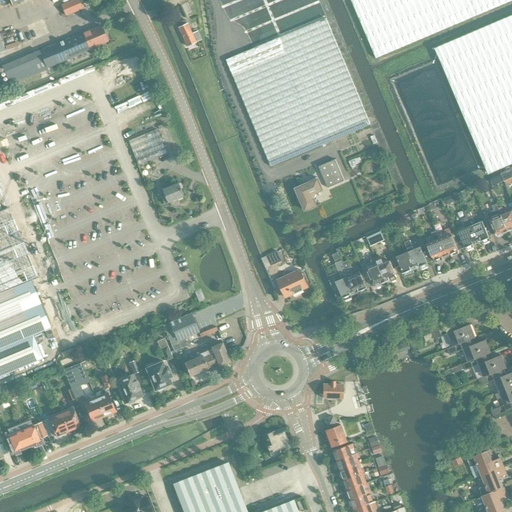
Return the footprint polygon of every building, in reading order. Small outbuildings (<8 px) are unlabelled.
[(79,0),(74,0),(62,5),(66,16),(83,10),(79,0)] [(511,0),(351,0),(352,0),(362,25),(377,58),(477,16),(511,0)] [(511,15),(435,49),(488,174),(511,163),(511,15)] [(226,60),(271,166),(370,125),(326,18),(226,60)] [(184,20),(177,23),(179,27),(187,46),(201,39),(198,31),(192,33),(187,23),(186,24),(184,20)] [(90,31),(89,30),(82,33),(39,51),(39,50),(3,65),(11,85),(47,70),(46,68),(89,50),(106,43),(105,43),(108,42),(101,26),(90,31)] [(129,141),(139,165),(166,153),(156,129),(129,141)] [(345,181),(335,159),(319,166),(328,188),(345,181)] [(511,167),(500,173),(505,183),(511,179),(511,167)] [(300,204),(302,203),(305,210),(316,206),(313,199),(315,197),(316,195),(316,193),(322,190),(317,177),(309,180),(310,182),(296,188),(299,196),(297,197),(300,204)] [(178,183),(162,190),(164,196),(161,197),(164,204),(183,196),(178,183)] [(490,220),(487,221),(493,233),(495,232),(497,236),(498,235),(499,236),(503,235),(504,233),(509,231),(502,215),(501,215),(499,208),(497,204),(493,205),(495,210),(488,213),(490,219),(490,220)] [(0,376),(43,359),(39,349),(33,335),(51,328),(31,279),(37,277),(32,266),(27,254),(8,207),(2,209),(0,205),(0,376)] [(489,238),(490,238),(489,235),(493,233),(487,221),(486,221),(486,220),(476,224),(470,209),(465,211),(467,217),(478,243),(482,241),(483,243),(490,240),(489,238)] [(511,210),(505,213),(502,215),(509,231),(511,229),(511,210)] [(466,228),(456,232),(462,247),(465,246),(466,248),(466,247),(467,250),(474,247),(473,245),(478,243),(467,217),(462,219),(466,228)] [(456,232),(452,233),(451,234),(449,228),(438,233),(447,255),(452,253),(453,256),(459,253),(458,251),(459,250),(459,249),(462,247),(456,232)] [(435,241),(428,244),(425,245),(432,261),(435,260),(436,260),(437,262),(443,260),(442,257),(447,255),(438,233),(437,233),(436,231),(432,232),(435,241)] [(381,232),(367,238),(371,246),(385,240),(381,232)] [(427,264),(428,263),(432,261),(425,245),(422,238),(418,240),(421,247),(414,250),(410,240),(405,242),(404,242),(408,252),(409,252),(416,268),(420,266),(421,269),(428,266),(427,264)] [(277,251),(267,256),(271,265),(281,260),(277,251)] [(338,252),(332,255),(336,263),(341,261),(338,252)] [(405,275),(412,273),(411,270),(416,268),(409,252),(408,252),(397,257),(404,273),(405,275)] [(381,286),(382,283),(385,281),(375,258),(371,260),(372,261),(365,264),(362,256),(358,258),(364,271),(364,272),(369,284),(373,283),(374,286),(375,286),(378,287),(381,286)] [(383,263),(380,256),(375,258),(385,281),(390,280),(392,281),(396,280),(397,277),(390,260),(383,263)] [(336,263),(335,263),(342,279),(336,281),(341,292),(335,294),(337,299),(343,297),(344,298),(345,300),(351,298),(350,295),(355,293),(345,269),(341,261),(336,263)] [(353,274),(350,267),(345,269),(355,293),(360,291),(361,293),(367,290),(366,288),(367,288),(366,286),(369,284),(364,272),(361,273),(360,271),(353,274)] [(300,269),(278,280),(286,298),(309,287),(300,269)] [(191,313),(163,325),(171,344),(189,337),(199,332),(191,313)] [(448,334),(453,346),(449,348),(475,338),(470,325),(459,329),(457,324),(433,333),(435,339),(448,334)] [(200,334),(201,337),(218,330),(216,327),(200,334)] [(429,333),(424,336),(424,337),(426,342),(432,340),(430,334),(429,333)] [(189,337),(171,344),(174,351),(192,344),(189,337)] [(158,341),(166,360),(172,358),(167,346),(164,338),(158,341)] [(470,340),(475,338),(449,348),(451,354),(465,349),(469,361),(464,363),(465,364),(486,355),(490,353),(485,340),(472,346),(470,340)] [(230,362),(222,343),(211,347),(212,349),(195,355),(196,358),(184,363),(189,376),(208,368),(207,365),(217,361),(219,366),(230,362)] [(408,343),(395,348),(397,353),(410,348),(408,343)] [(501,355),(488,361),(486,355),(465,364),(467,370),(480,364),(485,377),(480,379),(502,371),(502,370),(507,368),(501,355)] [(88,360),(81,363),(84,370),(91,367),(88,360)] [(135,360),(129,363),(134,374),(140,372),(135,360)] [(155,390),(157,389),(157,390),(159,391),(162,389),(163,388),(163,387),(171,383),(168,377),(171,376),(167,366),(164,367),(162,361),(154,365),(153,362),(145,366),(146,368),(155,390)] [(81,363),(63,370),(71,389),(72,388),(76,398),(84,395),(80,386),(89,382),(84,370),(81,363)] [(511,372),(504,376),(502,371),(480,379),(482,385),(495,380),(500,392),(511,387),(511,372)] [(134,400),(143,396),(133,373),(131,375),(131,374),(118,380),(117,381),(126,403),(128,403),(128,404),(134,401),(134,400)] [(101,377),(105,386),(111,384),(107,374),(101,377)] [(335,385),(335,382),(330,382),(330,385),(323,385),(323,398),(341,399),(342,385),(335,385)] [(16,387),(6,391),(9,398),(11,398),(11,399),(18,396),(17,395),(19,395),(16,387)] [(511,387),(500,392),(502,398),(498,400),(500,407),(492,410),(494,416),(511,409),(511,387)] [(71,389),(65,391),(69,401),(76,398),(72,388),(71,389)] [(103,416),(116,411),(108,393),(96,398),(103,416)] [(84,403),(91,421),(103,416),(96,398),(84,403)] [(352,406),(356,418),(367,415),(365,409),(359,411),(357,404),(352,406)] [(74,410),(72,407),(60,412),(68,430),(80,425),(79,422),(74,410)] [(55,433),(56,435),(68,430),(60,412),(49,416),(50,420),(55,433)] [(333,416),(325,419),(327,427),(335,424),(333,416)] [(32,426),(30,421),(19,425),(28,447),(30,448),(34,446),(35,444),(40,442),(33,426),(32,426)] [(41,422),(33,425),(39,439),(47,436),(41,422)] [(369,423),(364,425),(367,432),(372,430),(369,423)] [(340,424),(325,430),(331,447),(346,441),(340,424)] [(23,451),(27,449),(27,447),(28,447),(19,425),(8,430),(10,435),(9,436),(15,452),(21,450),(23,451)] [(266,432),(265,434),(265,435),(268,442),(266,443),(268,448),(271,455),(287,448),(288,448),(286,442),(287,441),(282,428),(274,431),(272,432),(271,431),(266,432)] [(379,444),(376,436),(368,439),(371,447),(379,444)] [(351,443),(332,450),(336,461),(358,453),(356,448),(353,449),(351,443)] [(374,454),(381,452),(379,445),(371,448),(374,454)] [(489,450),(467,459),(475,477),(481,475),(504,466),(501,458),(493,461),(489,450)] [(356,458),(359,457),(358,453),(336,461),(339,470),(358,464),(358,461),(356,458)] [(385,464),(383,456),(375,458),(378,467),(385,465),(385,464)] [(461,457),(452,461),(455,466),(463,463),(461,457)] [(252,472),(262,468),(259,461),(249,464),(252,472)] [(298,511),(293,499),(260,511),(246,511),(228,463),(173,484),(184,511),(298,511)] [(360,470),(359,465),(358,464),(339,470),(343,480),(364,472),(363,469),(360,470)] [(386,465),(378,468),(380,476),(389,473),(386,465)] [(499,478),(507,475),(504,466),(481,475),(485,485),(479,488),(482,496),(504,488),(504,487),(503,487),(499,478)] [(366,476),(364,473),(364,472),(343,480),(346,490),(367,482),(365,483),(363,477),(366,476)] [(350,499),(371,492),(367,482),(346,490),(350,499)] [(388,495),(394,492),(391,484),(390,485),(385,487),(388,495)] [(497,511),(504,509),(500,499),(508,496),(504,488),(482,496),(486,507),(480,509),(480,511),(497,511)] [(365,494),(371,492),(350,499),(353,509),(368,504),(367,501),(371,500),(369,494),(365,496),(365,494)] [(120,508),(121,511),(154,511),(149,498),(145,499),(141,501),(140,499),(135,501),(135,500),(129,502),(129,503),(124,505),(125,507),(120,508)] [(297,502),(300,511),(305,510),(301,500),(297,502)] [(353,509),(354,511),(375,511),(374,509),(377,508),(375,501),(368,504),(353,509)]
